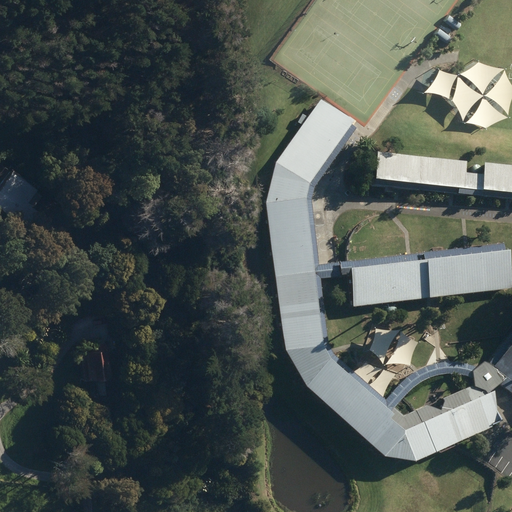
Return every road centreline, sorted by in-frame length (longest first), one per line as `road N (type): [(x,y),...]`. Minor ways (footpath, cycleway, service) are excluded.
road 1 (track): [(0,408),(55,361),(74,329),(96,326),(107,334)]
road 2 (track): [(92,511),(80,485),(20,469),(0,448)]
